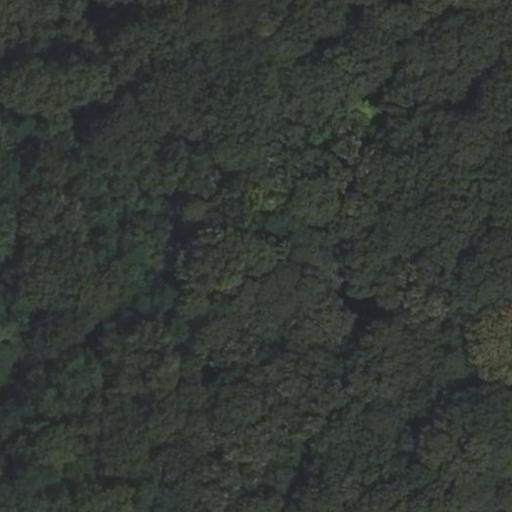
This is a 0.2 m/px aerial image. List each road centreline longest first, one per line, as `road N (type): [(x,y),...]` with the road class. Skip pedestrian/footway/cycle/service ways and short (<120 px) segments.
road 1 (track): [(21,365),(472,0)]
road 2 (track): [(21,365),(185,511)]
